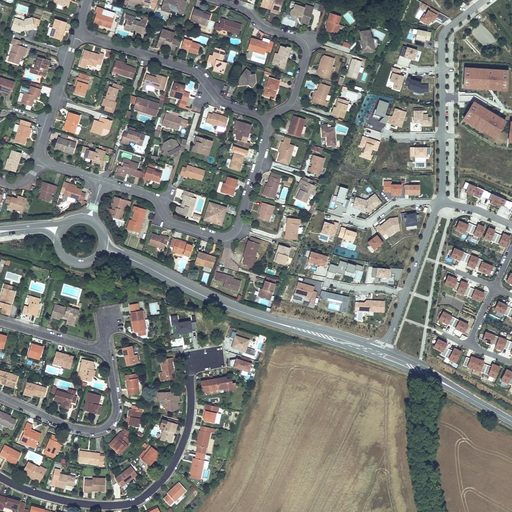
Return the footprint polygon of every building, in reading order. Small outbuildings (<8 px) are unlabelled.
[(175,0),(175,1),(172,0),(163,0),(162,7),(170,9),(182,13),(186,2),(180,0),(175,0)] [(261,0),(261,3),(271,7),(271,9),(270,10),(278,13),(281,0),(261,0)] [(300,22),(308,25),(313,8),(305,5),(304,7),(295,4),(294,9),(291,10),(290,13),(292,16),(297,18),(298,15),(301,16),(301,19),(300,22)] [(211,12),(194,6),(189,21),(207,27),(211,12)] [(104,10),(96,7),(95,13),(96,13),(93,21),(103,24),(102,26),(111,29),(114,19),(102,15),(104,10)] [(439,12),(430,7),(428,11),(427,10),(423,17),(422,16),(420,20),(428,24),(430,21),(432,22),(434,19),(436,15),(437,16),(439,12)] [(340,16),(330,13),(327,21),(330,22),(329,24),(328,23),(327,26),(326,31),(332,32),(332,30),(338,32),(340,24),(338,24),(340,16)] [(135,18),(125,15),(124,16),(125,20),(126,20),(124,27),(130,29),(130,30),(141,34),(142,30),(144,30),(147,22),(141,20),(139,22),(134,21),(135,18)] [(14,19),(11,28),(21,31),(21,28),(25,28),(26,30),(32,29),(37,30),(40,20),(33,18),(24,19),(23,21),(14,19)] [(66,23),(55,19),(49,37),(59,40),(62,32),(63,32),(66,23)] [(241,25),(232,22),(231,24),(224,21),(222,26),(221,30),(238,35),(241,25)] [(174,34),(161,29),(157,44),(163,47),(163,45),(170,47),(173,39),(174,34)] [(370,38),(369,30),(359,32),(360,40),(362,40),(363,44),(361,46),(362,50),(366,52),(371,52),(373,47),(372,38),(370,38)] [(429,41),(430,34),(416,31),(415,40),(425,42),(425,41),(429,41)] [(267,44),(250,38),(246,49),(256,52),(257,50),(265,52),(267,44)] [(21,41),(12,39),(11,43),(13,44),(15,45),(12,53),(10,52),(7,61),(18,64),(20,58),(21,55),(22,56),(23,56),(26,48),(20,46),(21,41)] [(177,40),(173,39),(170,47),(163,45),(163,47),(174,50),(177,40)] [(191,42),(182,39),(180,47),(188,50),(188,52),(196,55),(199,45),(191,43),(191,42)] [(285,47),(281,46),(278,54),(275,53),(273,58),(276,59),(274,63),(277,65),(279,67),(279,64),(285,65),(286,60),(284,59),(285,56),(287,57),(290,47),(287,47),(285,47)] [(407,47),(404,57),(413,60),(417,50),(407,47)] [(222,50),(214,48),(212,56),(209,55),(207,62),(210,62),(213,61),(214,62),(213,67),(212,71),(217,72),(219,68),(221,67),(224,68),(226,62),(221,61),(223,53),(222,52),(222,50)] [(89,53),(84,51),(79,66),(85,68),(87,65),(95,67),(96,65),(100,66),(103,55),(99,54),(98,56),(93,54),(92,55),(89,54),(89,53)] [(334,58),(324,55),(318,74),(331,78),(332,74),(329,73),(334,58)] [(50,61),(38,57),(33,74),(42,77),(45,68),(44,67),(45,64),(48,65),(49,66),(50,61)] [(362,62),(352,59),(349,68),(351,69),(349,76),(356,79),(362,62)] [(136,69),(132,68),(124,66),(119,64),(120,62),(116,60),(112,72),(129,78),(133,79),(136,69)] [(398,75),(400,70),(393,67),(391,73),(392,73),(389,81),(395,83),(393,88),(399,90),(403,76),(398,75)] [(249,73),(246,69),(237,79),(238,86),(242,86),(242,84),(245,84),(247,85),(251,89),(255,84),(254,75),(250,75),(249,73)] [(507,72),(463,70),(462,89),(506,92),(507,72)] [(156,77),(146,74),(142,86),(146,87),(147,86),(163,91),(167,78),(160,75),(159,78),(156,77)] [(89,80),(77,76),(76,81),(78,82),(76,87),(74,93),(83,96),(89,80)] [(428,92),(428,85),(420,85),(415,83),(415,81),(412,80),(412,78),(407,76),(404,85),(408,86),(407,88),(414,90),(418,92),(418,91),(423,91),(423,92),(428,92)] [(14,83),(0,77),(0,89),(3,90),(2,92),(10,95),(14,83)] [(279,81),(269,78),(263,96),(273,100),(274,94),(272,93),(273,90),(275,91),(279,81)] [(119,85),(112,83),(111,87),(109,86),(106,97),(105,99),(103,98),(101,105),(105,106),(112,108),(114,102),(118,90),(119,85)] [(185,86),(173,83),(169,96),(179,99),(187,102),(188,98),(182,96),(183,92),(185,86)] [(329,87),(320,84),(317,92),(315,99),(313,98),(311,103),(326,107),(327,102),(324,101),(329,87)] [(41,89),(30,86),(28,94),(24,93),(21,103),(27,105),(28,102),(33,104),(35,96),(38,97),(41,89)] [(49,94),(51,89),(43,86),(41,92),(49,94)] [(346,91),(347,88),(342,87),(340,97),(356,100),(358,93),(346,91)] [(137,99),(135,98),(132,109),(146,114),(147,110),(135,106),(137,99)] [(158,105),(137,99),(135,106),(147,110),(146,114),(155,116),(158,105)] [(185,109),(187,102),(179,99),(176,106),(185,109)] [(348,102),(338,99),(336,105),(337,105),(337,108),(335,108),(334,107),(332,115),(341,118),(344,111),(345,111),(348,102)] [(116,103),(114,102),(112,108),(105,106),(104,110),(113,113),(116,103)] [(511,122),(509,122),(509,125),(473,103),(459,125),(498,149),(511,149),(511,122)] [(401,125),(405,111),(394,108),(392,116),(388,115),(386,123),(396,126),(396,123),(401,125)] [(413,109),(413,122),(419,122),(419,121),(421,121),(421,122),(421,125),(427,125),(427,122),(430,122),(430,118),(427,118),(427,115),(421,115),(421,109),(413,109)] [(80,115),(68,111),(65,119),(68,120),(64,130),(74,133),(80,115)] [(228,118),(212,113),(212,114),(208,113),(205,122),(224,128),(228,118)] [(182,118),(174,116),(173,118),(164,115),(161,125),(178,131),(182,118)] [(112,121),(100,116),(99,121),(97,125),(93,124),(90,131),(101,134),(103,128),(109,130),(112,121)] [(305,120),(293,117),(288,134),(300,138),(305,120)] [(251,125),(236,120),(234,128),(239,130),(236,139),(246,142),(248,135),(246,135),(247,133),(249,133),(251,125)] [(32,128),(20,125),(15,141),(24,144),(26,137),(28,132),(30,132),(32,128)] [(135,130),(129,128),(127,134),(124,144),(128,145),(130,140),(130,139),(135,140),(135,142),(136,145),(142,146),(145,135),(134,132),(135,130)] [(327,128),(321,129),(322,137),(326,137),(327,146),(335,145),(333,128),(327,128)] [(369,155),(371,148),(377,150),(379,142),(371,139),(370,140),(367,139),(367,138),(362,136),(360,142),(366,144),(364,148),(363,147),(361,152),(366,154),(364,157),(370,159),(371,155),(369,155)] [(211,142),(196,137),(194,143),(196,144),(195,147),(193,146),(192,151),(202,154),(203,150),(206,151),(208,147),(210,147),(211,142)] [(76,143),(58,138),(55,148),(64,151),(64,150),(73,152),(76,143)] [(167,152),(168,154),(168,155),(174,157),(178,155),(175,150),(176,149),(179,150),(179,148),(175,140),(170,139),(163,143),(162,147),(163,150),(164,152),(167,152)] [(294,146),(281,142),(280,146),(282,147),(280,153),(278,161),(288,165),(294,146)] [(210,147),(208,147),(206,151),(203,150),(202,154),(207,156),(210,147)] [(430,154),(430,147),(409,147),(409,156),(414,156),(414,157),(425,157),(425,154),(430,154)] [(95,152),(86,149),(84,158),(92,161),(94,156),(95,152)] [(18,162),(21,154),(11,151),(8,159),(7,159),(4,169),(13,172),(16,162),(18,162)] [(244,156),(234,152),(229,168),(239,171),(241,165),(239,165),(240,163),(241,164),(244,156)] [(324,159),(313,155),(311,161),(313,162),(312,164),(311,168),(309,167),(308,172),(319,175),(324,159)] [(130,161),(123,159),(121,163),(123,164),(122,167),(120,166),(119,166),(116,172),(125,175),(126,174),(126,172),(129,173),(128,174),(135,176),(137,170),(138,164),(130,162),(130,161)] [(146,170),(143,178),(159,183),(162,173),(153,170),(154,166),(148,164),(146,170)] [(204,172),(187,167),(186,169),(182,168),(179,176),(183,177),(184,175),(192,178),(201,181),(204,172)] [(281,175),(271,172),(267,186),(265,185),(262,195),(273,199),(281,175)] [(237,180),(227,177),(225,185),(223,184),(220,193),(230,196),(233,187),(235,188),(237,180)] [(300,180),(296,188),(298,189),(300,190),(302,185),(305,186),(307,183),(300,180)] [(391,184),(391,182),(383,181),(383,191),(390,192),(390,195),(400,195),(400,185),(391,184)] [(57,186),(43,182),(40,189),(41,190),(44,191),(41,199),(49,201),(52,193),(54,194),(57,186)] [(465,182),(462,188),(466,190),(465,192),(472,196),(476,187),(465,182)] [(71,184),(67,183),(64,195),(79,200),(82,190),(76,188),(71,186),(71,184)] [(298,189),(294,198),(305,203),(312,189),(314,190),(316,186),(312,185),(307,183),(305,186),(302,185),(300,190),(298,189)] [(419,185),(404,185),(404,188),(408,188),(408,194),(419,194),(419,185)] [(472,196),(480,199),(481,196),(485,198),(487,192),(476,187),(472,196)] [(346,209),(349,201),(344,200),(347,190),(339,188),(335,202),(343,205),(342,207),(346,209)] [(490,203),(495,205),(499,197),(487,192),(485,198),(491,201),(490,203)] [(196,198),(182,194),(181,198),(183,198),(185,199),(183,205),(185,206),(184,208),(180,207),(178,206),(176,212),(178,213),(185,216),(186,214),(190,215),(196,198)] [(380,202),(374,194),(366,200),(355,197),(352,207),(357,208),(357,207),(369,211),(380,202)] [(25,202),(11,197),(11,198),(9,204),(8,207),(23,211),(25,202)] [(126,201),(114,197),(113,201),(114,201),(116,202),(114,208),(116,208),(115,211),(111,210),(109,209),(107,214),(109,217),(116,219),(117,216),(121,218),(126,201)] [(495,205),(500,207),(501,205),(507,208),(510,202),(499,197),(495,205)] [(224,208),(209,203),(207,208),(209,209),(206,217),(214,220),(213,223),(219,225),(220,221),(222,221),(225,213),(223,212),(224,208)] [(273,207),(261,203),(260,207),(261,208),(259,214),(258,219),(268,222),(273,207)] [(147,210),(135,206),(133,211),(134,211),(131,221),(130,220),(127,230),(137,233),(140,224),(142,225),(147,210)] [(209,209),(207,208),(204,219),(213,223),(214,220),(206,217),(209,209)] [(400,214),(401,221),(405,221),(406,226),(412,226),(412,222),(419,221),(419,215),(415,215),(414,214),(407,215),(406,213),(400,214)] [(300,219),(287,217),(286,223),(288,224),(287,231),(286,230),(285,239),(297,240),(298,224),(299,224),(300,219)] [(380,226),(379,225),(375,228),(381,236),(385,233),(388,230),(389,232),(394,231),(399,230),(397,218),(389,219),(386,221),(387,222),(385,224),(384,223),(380,226)] [(465,231),(469,233),(473,225),(468,223),(467,225),(459,221),(455,229),(464,233),(465,231)] [(333,226),(323,223),(320,234),(330,237),(331,235),(335,236),(338,224),(334,222),(333,226)] [(469,233),(479,237),(484,227),(477,224),(477,226),(473,225),(469,233)] [(353,243),(356,234),(345,230),(345,229),(341,227),(338,237),(342,239),(353,243)] [(494,242),(498,234),(494,232),(494,230),(488,228),(484,238),(494,242)] [(505,247),(510,237),(503,233),(502,236),(498,234),(494,242),(505,247)] [(159,237),(152,234),(149,245),(164,249),(165,245),(167,245),(169,238),(165,237),(164,239),(159,237)] [(374,250),(382,243),(376,235),(367,242),(374,250)] [(180,241),(172,238),(169,247),(174,249),(177,250),(176,253),(189,257),(192,247),(187,245),(180,243),(180,241)] [(249,242),(247,241),(243,255),(245,255),(244,259),(242,265),(251,267),(254,258),(258,244),(249,242)] [(290,248),(279,245),(276,253),(278,254),(275,263),(284,266),(290,248)] [(454,248),(450,256),(463,262),(467,253),(454,248)] [(205,254),(197,251),(194,263),(211,268),(214,259),(205,256),(205,254)] [(326,256),(309,252),(307,261),(323,266),(326,256)] [(475,266),(478,258),(467,253),(463,262),(467,263),(467,265),(474,268),(475,266)] [(489,275),(492,266),(482,262),(482,260),(478,258),(475,266),(479,268),(478,270),(489,275)] [(355,265),(343,262),(342,266),(338,265),(337,266),(329,263),(327,271),(335,274),(336,272),(341,274),(341,272),(344,273),(345,271),(353,273),(354,269),(361,271),(363,266),(355,264),(355,265)] [(206,283),(209,274),(204,272),(201,282),(206,283)] [(217,276),(216,280),(224,283),(223,287),(238,291),(241,282),(233,279),(226,277),(227,276),(218,273),(217,276)] [(447,275),(444,284),(453,287),(452,289),(456,291),(460,283),(456,281),(457,279),(447,275)] [(276,280),(267,276),(262,290),(260,297),(269,301),(276,280)] [(314,286),(298,281),(295,292),(311,296),(309,301),(313,302),(316,291),(313,290),(314,286)] [(467,286),(467,284),(461,281),(460,283),(456,291),(467,296),(470,288),(467,286)] [(3,288),(0,299),(0,307),(2,308),(11,311),(12,306),(11,305),(10,305),(11,300),(10,299),(10,298),(12,298),(14,291),(11,290),(3,288)] [(480,301),(484,293),(470,288),(467,296),(480,301)] [(321,291),(318,298),(324,300),(325,298),(327,298),(341,301),(339,312),(345,313),(349,297),(343,296),(342,297),(339,296),(339,295),(321,291)] [(24,306),(22,312),(31,314),(37,316),(40,305),(38,304),(40,301),(30,298),(29,304),(28,307),(24,306)] [(461,310),(464,303),(454,298),(451,306),(461,310)] [(358,302),(358,311),(383,312),(384,301),(366,300),(363,303),(358,302)] [(498,301),(494,310),(506,315),(510,308),(498,301)] [(130,312),(139,311),(138,304),(128,306),(130,312)] [(54,306),(51,315),(55,317),(54,318),(59,319),(60,317),(63,319),(64,317),(67,318),(67,320),(66,321),(73,323),(75,316),(78,317),(79,311),(67,307),(66,308),(58,306),(58,307),(54,306)] [(139,311),(130,312),(131,315),(131,318),(130,318),(130,323),(143,320),(141,312),(141,310),(139,311)] [(451,327),(455,319),(442,312),(438,322),(447,326),(448,325),(451,327)] [(66,321),(66,324),(75,326),(78,317),(75,316),(73,323),(66,321)] [(468,326),(455,319),(451,327),(455,329),(454,330),(463,335),(468,326)] [(143,320),(130,323),(131,327),(133,326),(133,329),(134,332),(137,332),(145,330),(143,320)] [(196,322),(190,323),(190,322),(174,324),(174,326),(171,326),(172,332),(175,331),(175,335),(191,333),(191,331),(196,330),(196,322)] [(496,346),(499,338),(485,333),(481,343),(491,346),(492,345),(496,346)] [(247,348),(249,341),(235,336),(234,340),(231,348),(246,352),(247,348)] [(260,349),(263,338),(260,337),(260,341),(254,340),(252,348),(260,349)] [(507,350),(510,342),(499,338),(496,346),(495,348),(494,350),(502,352),(503,349),(507,350)] [(448,349),(444,347),(446,344),(437,340),(433,349),(441,353),(441,355),(444,357),(448,349)] [(30,346),(27,356),(39,360),(43,348),(39,347),(39,346),(36,345),(36,347),(30,346)] [(131,346),(122,348),(123,354),(127,354),(127,356),(125,357),(127,365),(138,363),(136,354),(133,355),(131,346)] [(455,364),(461,352),(454,349),(452,351),(448,349),(444,357),(448,359),(448,360),(455,364)] [(56,352),(53,362),(62,364),(61,366),(70,369),(73,357),(56,352)] [(249,373),(252,363),(250,362),(251,359),(241,356),(240,359),(236,358),(233,367),(249,373)] [(473,371),(477,360),(471,357),(470,359),(466,357),(463,366),(467,367),(467,368),(473,371)] [(172,358),(161,360),(162,363),(161,364),(162,372),(164,380),(174,378),(171,362),(172,362),(172,358)] [(83,364),(80,379),(90,382),(91,377),(93,370),(94,366),(93,366),(94,362),(82,359),(81,363),(83,364)] [(484,374),(487,366),(483,364),(484,362),(477,360),(473,371),(480,373),(480,372),(484,374)] [(495,380),(500,368),(492,365),(491,367),(487,366),(484,374),(488,375),(487,377),(495,380)] [(511,384),(511,375),(511,376),(511,374),(511,373),(505,370),(500,381),(507,385),(508,384),(511,386),(511,384)] [(0,371),(0,381),(4,383),(4,382),(5,382),(5,385),(14,388),(18,376),(0,371)] [(136,374),(125,375),(127,389),(129,389),(129,391),(127,391),(128,395),(135,394),(134,388),(138,388),(136,374)] [(220,376),(216,377),(218,389),(228,388),(228,389),(232,389),(236,388),(235,382),(232,383),(231,378),(227,379),(226,377),(223,377),(220,378),(220,376)] [(209,380),(202,381),(204,392),(208,391),(218,389),(216,377),(212,377),(212,379),(209,380)] [(26,382),(23,394),(31,396),(32,392),(34,393),(33,393),(40,395),(44,397),(47,388),(26,382)] [(56,391),(54,399),(62,402),(64,402),(64,405),(69,406),(70,404),(74,405),(77,397),(56,391)] [(89,392),(86,402),(88,402),(86,410),(86,411),(99,415),(102,406),(98,405),(100,396),(89,392)] [(171,392),(157,392),(157,397),(159,397),(159,401),(162,401),(164,401),(164,406),(166,406),(166,410),(172,411),(177,409),(177,404),(174,404),(174,401),(176,401),(176,400),(179,400),(178,395),(172,396),(171,396),(171,392)] [(142,407),(132,405),(132,409),(130,409),(128,417),(129,417),(130,417),(129,425),(139,427),(142,407)] [(203,418),(203,421),(214,423),(214,422),(216,413),(217,407),(206,405),(205,411),(204,410),(203,414),(204,415),(203,418)] [(0,413),(0,423),(12,429),(16,421),(10,418),(0,413)] [(177,424),(166,421),(164,429),(164,428),(161,440),(170,442),(172,435),(171,434),(172,432),(173,432),(174,433),(177,424)] [(27,444),(35,447),(41,434),(35,432),(34,434),(30,431),(31,429),(32,426),(27,423),(23,431),(24,432),(20,440),(21,440),(28,443),(27,444)] [(198,446),(196,452),(205,454),(206,448),(207,448),(210,433),(209,432),(210,428),(201,426),(200,430),(199,430),(196,445),(198,446)] [(119,437),(110,446),(119,455),(129,446),(128,445),(123,440),(126,437),(121,432),(117,436),(119,437)] [(52,434),(45,450),(55,454),(56,451),(59,444),(60,443),(58,442),(60,438),(52,434)] [(117,436),(109,445),(110,446),(119,437),(117,436)] [(144,443),(136,451),(139,454),(147,445),(144,443)] [(4,445),(0,452),(0,454),(7,458),(7,460),(15,464),(20,454),(4,445)] [(144,450),(139,457),(148,465),(153,458),(154,459),(159,453),(149,445),(145,451),(144,450)] [(79,451),(78,462),(98,464),(100,453),(79,451)] [(193,458),(190,474),(191,474),(193,474),(192,478),(198,479),(199,475),(200,476),(204,460),(203,460),(205,454),(196,452),(195,458),(193,458)] [(28,462),(22,472),(31,476),(35,478),(36,477),(41,479),(46,469),(40,466),(39,468),(28,462)] [(130,466),(115,479),(121,487),(137,475),(130,466)] [(55,469),(53,479),(57,480),(56,486),(64,488),(65,484),(73,486),(75,478),(59,474),(60,470),(55,469)] [(84,480),(84,492),(92,492),(92,490),(105,491),(105,478),(92,478),(92,480),(84,480)] [(168,494),(163,498),(169,505),(174,500),(174,501),(186,490),(179,482),(167,493),(168,494)] [(0,496),(0,504),(4,506),(4,507),(10,509),(19,511),(21,511),(23,511),(26,504),(19,502),(20,500),(7,496),(6,498),(0,496)]
